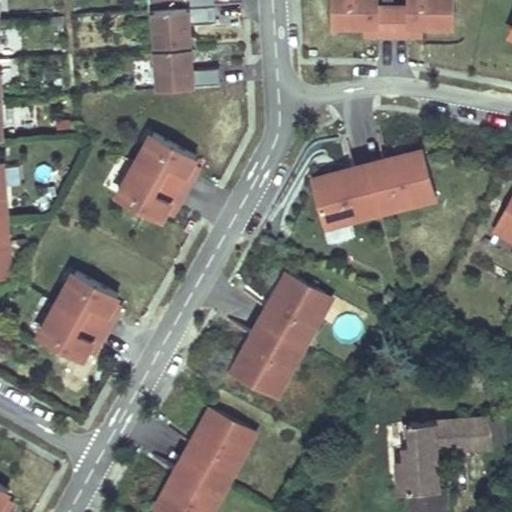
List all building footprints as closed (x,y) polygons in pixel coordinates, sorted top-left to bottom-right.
[(151,0),(153,16),(155,16),(156,41),(160,41),(161,68),(158,68),(159,96),(224,92),(223,75),(195,77),(195,66),(201,66),(199,41),(193,42),(193,31),(221,29),(218,0),(151,0)] [(452,20),(452,0),(334,0),(336,17),(367,17),(371,32),(425,30),(424,21),(452,20)] [(0,144),(7,144),(6,131),(10,131),(7,77),(3,78),(2,51),(5,51),(4,24),(6,24),(5,7),(0,7),(0,144)] [(197,167),(200,161),(158,137),(149,153),(148,153),(140,167),(190,196),(198,181),(191,177),(197,167)] [(435,204),(420,149),(307,178),(321,233),(435,204)] [(0,275),(16,275),(7,156),(0,156),(0,275)] [(190,196),(140,167),(132,182),(123,198),(165,222),(169,216),(175,206),(181,210),(190,196)] [(197,167),(191,177),(198,181),(203,171),(197,167)] [(176,220),(181,210),(175,206),(169,216),(176,220)] [(511,208),(500,230),(511,236),(511,208)] [(511,236),(500,230),(497,237),(511,244),(511,236)] [(121,299),(79,275),(69,291),(61,305),(110,333),(118,319),(112,315),(118,305),(121,299)] [(321,321),(333,299),(295,278),(282,301),(289,304),(273,332),(311,353),(327,324),(321,321)] [(340,303),(333,299),(321,321),(327,324),(340,303)] [(110,333),(61,305),(52,319),(53,320),(44,336),(86,360),(90,354),(95,344),(102,348),(110,333)] [(118,305),(112,315),(118,319),(124,309),(118,305)] [(295,381),(311,353),(273,332),(258,358),(251,354),(238,377),(276,398),(289,377),(295,381)] [(96,357),(102,348),(95,344),(90,354),(96,357)] [(283,402),(295,381),(289,377),(276,398),(283,402)] [(156,499),(179,511),(219,511),(266,427),(212,400),(156,499)] [(493,445),(491,415),(411,420),(412,441),(405,441),(405,454),(398,455),(400,488),(440,486),(438,449),(437,436),(442,435),(442,441),(462,441),(462,447),(493,445)] [(412,441),(411,420),(403,420),(405,441),(412,441)] [(462,447),(462,441),(442,441),(442,435),(437,436),(438,449),(462,447)] [(0,511),(12,511),(19,496),(0,485),(0,511)]
